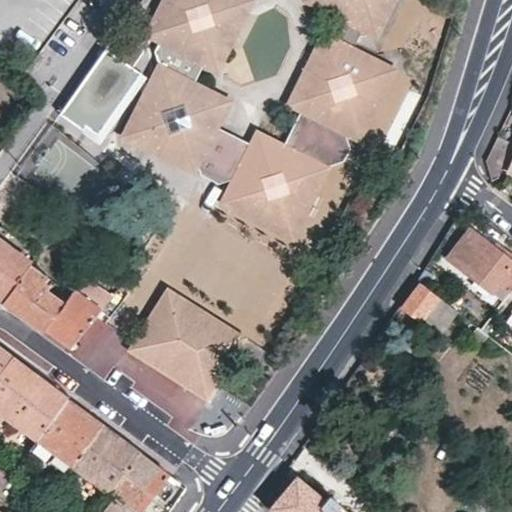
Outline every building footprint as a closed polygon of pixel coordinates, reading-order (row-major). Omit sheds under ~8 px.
[(157,0),(147,21),(155,43),(151,52),(156,65),(130,115),(142,121),(170,109),(168,105),(189,62),(199,68),(220,60),(224,53),(220,44),(230,25),(239,22),(244,13),(240,0),(157,0)] [(315,0),(316,10),(321,12),(343,23),(360,32),(382,23),(394,0),(315,0)] [(351,49),(360,32),(343,23),(334,41),(351,49)] [(234,167),(227,179),(223,188),(230,211),(275,234),(296,226),(319,183),(315,173),(339,164),(347,150),(341,135),(362,129),(386,85),(378,62),(351,49),(334,41),(312,47),(301,70),(325,84),(331,102),(319,126),(305,120),(278,170),(256,178),(234,167)] [(192,81),(199,68),(189,62),(168,105),(170,109),(179,107),(192,81)] [(233,137),(226,145),(231,147),(217,176),(205,180),(213,185),(227,179),(234,167),(256,178),(278,170),(305,120),(319,126),(331,102),(325,84),(301,70),(282,108),(295,115),(280,144),(253,131),(246,143),(233,137)] [(165,134),(185,125),(226,145),(233,137),(217,128),(229,100),(192,81),(179,107),(170,109),(142,121),(130,115),(118,138),(153,156),(165,134)] [(226,145),(185,125),(165,134),(153,156),(176,168),(191,163),(197,176),(201,178),(205,180),(217,176),(231,147),(226,145)] [(487,158),(492,178),(500,177),(511,150),(511,139),(499,132),(487,158)] [(511,287),(511,254),(501,246),(499,249),(471,228),(450,257),(491,289),(493,287),(498,280),(511,289),(511,287)] [(0,301),(26,265),(0,245),(0,301)] [(41,331),(67,295),(55,287),(51,292),(57,297),(52,303),(40,293),(44,288),(41,285),(44,279),(26,265),(0,301),(19,315),(41,331)] [(108,297),(80,276),(69,291),(97,311),(108,297)] [(418,279),(400,303),(418,317),(420,314),(439,328),(455,308),(418,279)] [(493,287),(505,296),(511,289),(498,280),(493,287)] [(511,287),(511,289),(505,296),(503,298),(511,305),(511,287)] [(53,340),(65,350),(97,311),(69,291),(67,295),(41,331),(53,340)] [(203,401),(240,341),(225,331),(161,291),(122,351),(203,401)] [(0,352),(0,369),(8,359),(0,352)] [(0,418),(33,442),(64,400),(33,377),(8,359),(0,369),(0,418)] [(64,400),(33,442),(67,467),(97,425),(79,411),(64,400)] [(115,438),(97,425),(67,467),(103,494),(135,453),(126,446),(115,438)] [(153,466),(135,453),(103,494),(109,499),(99,511),(94,511),(91,509),(88,511),(137,511),(166,476),(153,466)] [(293,473),(268,506),(275,511),(340,511),(333,506),(337,502),(326,493),(322,497),(293,473)]
